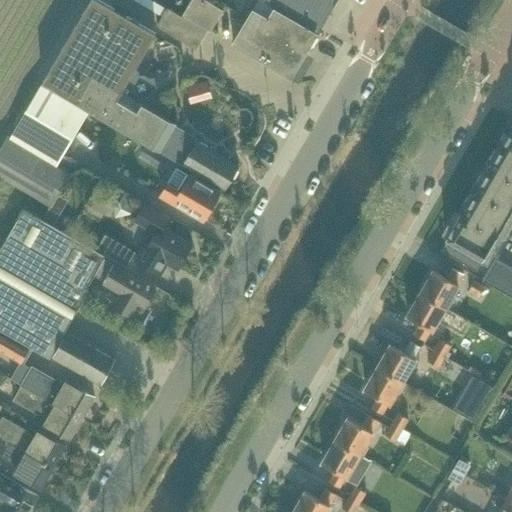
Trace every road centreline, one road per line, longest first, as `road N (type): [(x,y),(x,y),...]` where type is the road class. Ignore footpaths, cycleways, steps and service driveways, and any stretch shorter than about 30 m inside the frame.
road 1 (tertiary): [(101,511),(400,0)]
road 2 (unclassified): [(224,511),(508,15)]
